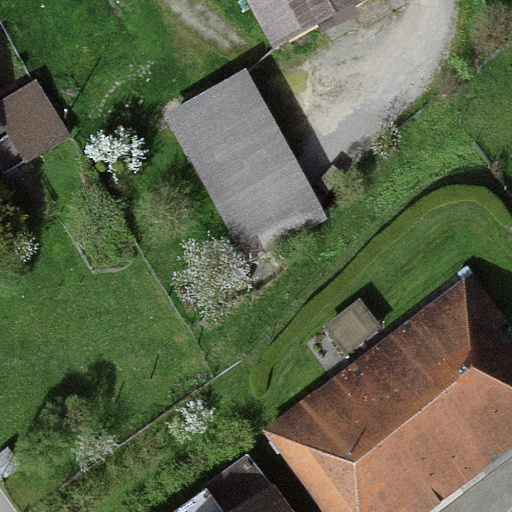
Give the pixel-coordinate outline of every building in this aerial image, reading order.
[(366,0),(248,0),(276,50),(366,0)] [(249,262),(315,225),(237,83),(171,119),(249,262)] [(35,85),(0,106),(0,110),(30,159),(67,137),(35,85)] [(293,447),(343,511),(395,511),(511,422),(511,384),(480,339),(502,323),(470,279),(445,299),(455,312),(398,356),(403,362),(293,447)] [(285,511),(249,462),(180,511),(285,511)]
